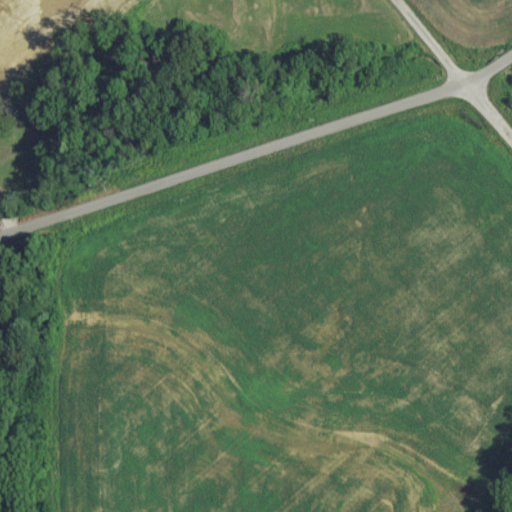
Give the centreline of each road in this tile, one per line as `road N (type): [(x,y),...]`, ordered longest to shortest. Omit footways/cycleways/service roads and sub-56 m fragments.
road 1 (residential): [(0,238),(466,86),(511,53)]
road 2 (residential): [(511,142),(395,0)]
